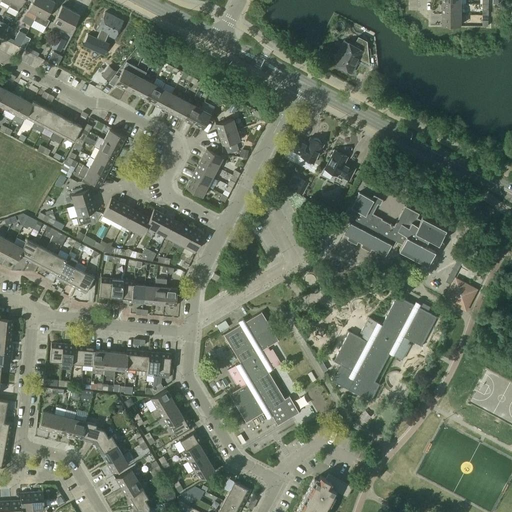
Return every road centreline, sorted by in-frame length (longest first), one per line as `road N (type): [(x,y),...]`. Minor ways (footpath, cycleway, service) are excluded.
road 1 (tertiary): [(299,82),(511,194)]
road 2 (residential): [(263,511),(273,483),(236,458),(190,382),(190,332)]
road 3 (residential): [(173,149),(163,135),(0,56)]
road 4 (residential): [(226,223),(299,82)]
road 5 (residential): [(190,332),(33,315)]
road 6 (residential): [(33,315),(22,446)]
